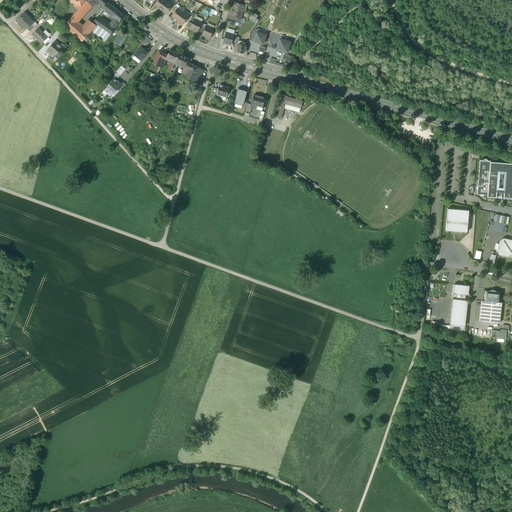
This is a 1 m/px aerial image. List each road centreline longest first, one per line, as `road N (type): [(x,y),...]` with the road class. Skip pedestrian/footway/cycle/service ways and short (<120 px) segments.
road 1 (track): [(453,255),(426,271),(417,337),(0,188)]
road 2 (secondary): [(511,141),(213,54)]
road 3 (track): [(60,511),(199,468),(272,479),(327,511)]
road 4 (track): [(362,511),(416,365),(417,337)]
road 5 (track): [(391,0),(426,52),(511,84)]
road 6 (track): [(200,106),(162,247)]
